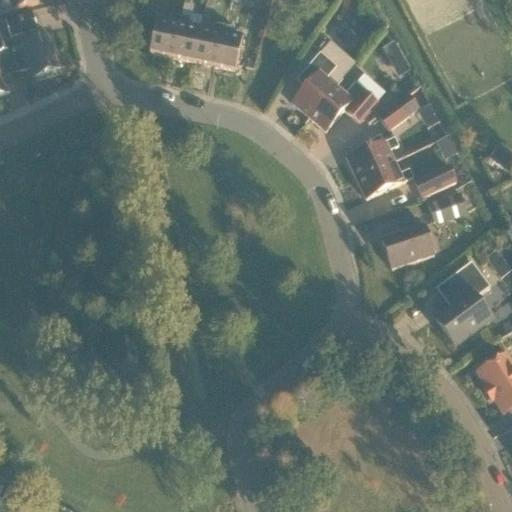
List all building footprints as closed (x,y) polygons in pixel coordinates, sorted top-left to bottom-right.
[(37,0),(0,0),(0,16),(39,5),(37,0)] [(242,0),(231,0),(231,6),(241,8),(242,0)] [(343,0),(342,16),(354,17),(356,1),(344,0),(343,0)] [(184,5),(182,19),(190,21),(191,16),(192,17),(194,7),(184,5)] [(37,31),(32,14),(6,22),(10,39),(37,31)] [(189,27),(199,29),(201,19),(192,17),(191,16),(190,21),(189,27)] [(171,60),(180,19),(170,17),(169,22),(157,20),(150,56),(171,60)] [(189,27),(190,21),(182,19),(180,19),(171,60),(192,65),(200,29),(199,29),(189,27)] [(214,69),(222,28),(213,26),(212,31),(200,29),(192,65),(214,69)] [(235,74),(243,38),(231,35),(232,30),(222,28),(214,69),(235,74)] [(24,47),(35,80),(60,72),(49,39),(24,47)] [(394,45),(382,52),(390,66),(402,60),(394,45)] [(309,121),(335,90),(326,82),(336,70),(320,56),(300,79),(309,87),(292,106),(309,121)] [(0,98),(9,96),(0,68),(0,98)] [(335,90),(309,121),(326,135),(344,114),(359,127),(378,105),(355,86),(345,98),(335,90)] [(378,120),(389,136),(421,113),(409,97),(378,120)] [(454,162),(467,156),(459,138),(446,144),(454,162)] [(357,183),(394,165),(388,154),(398,149),(394,141),(347,163),(357,183)] [(511,165),(494,153),(489,161),(509,175),(511,171),(511,165)] [(399,177),(394,165),(357,183),(366,203),(413,181),(409,172),(399,177)] [(413,185),(422,203),(458,186),(449,167),(413,185)] [(495,173),(489,176),(495,187),(501,184),(495,173)] [(428,207),(435,228),(467,218),(460,196),(428,207)] [(434,258),(424,228),(381,242),(392,272),(434,258)] [(485,262),(497,278),(508,270),(496,254),(485,262)] [(490,290),(471,265),(446,284),(460,304),(436,322),(456,349),(491,323),(475,301),(490,290)] [(154,359),(151,345),(138,348),(141,362),(154,359)] [(511,411),(511,368),(505,358),(478,375),(504,416),(511,411)] [(446,511),(445,502),(412,507),(413,511),(446,511)]
